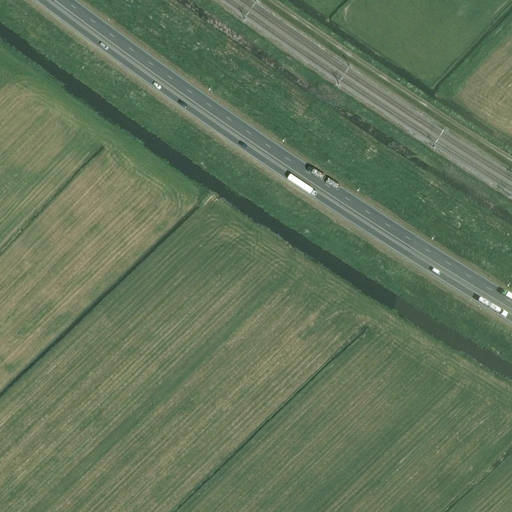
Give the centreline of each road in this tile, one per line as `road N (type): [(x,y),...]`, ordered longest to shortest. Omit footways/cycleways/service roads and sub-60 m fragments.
road 1 (trunk): [(41,0),(325,202),(511,319)]
road 2 (trunk): [(511,301),(334,191),(64,0)]
